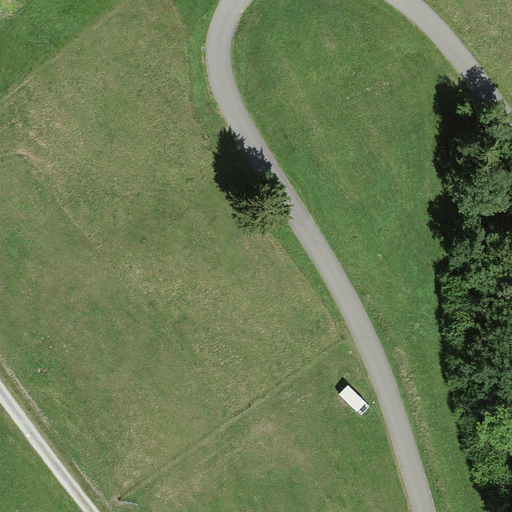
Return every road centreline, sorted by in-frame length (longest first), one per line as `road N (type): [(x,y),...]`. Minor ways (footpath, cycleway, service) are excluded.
road 1 (unclassified): [(240,0),(229,6),(222,83),(347,308),(423,511)]
road 2 (unclassified): [(511,124),(439,32),(400,0)]
road 3 (track): [(92,511),(0,384)]
